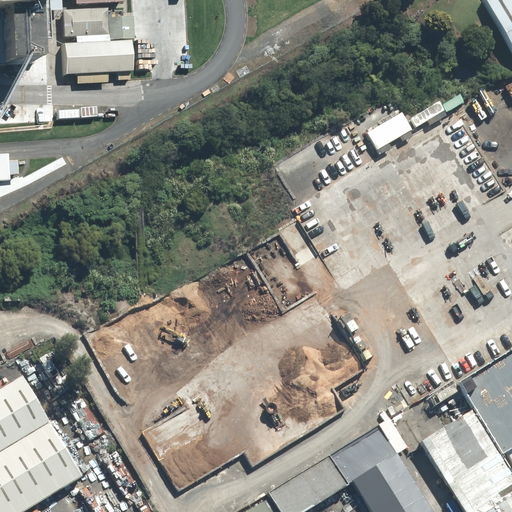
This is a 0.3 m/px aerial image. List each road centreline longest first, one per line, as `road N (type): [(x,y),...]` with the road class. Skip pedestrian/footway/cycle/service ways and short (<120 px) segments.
road 1 (unknown): [(382,378),(372,402),(343,431),(202,511)]
road 2 (unknown): [(481,218),(388,285),(382,378)]
road 3 (unknown): [(481,218),(459,176),(439,162),(402,164),(338,192)]
road 4 (unknown): [(382,378),(511,307)]
